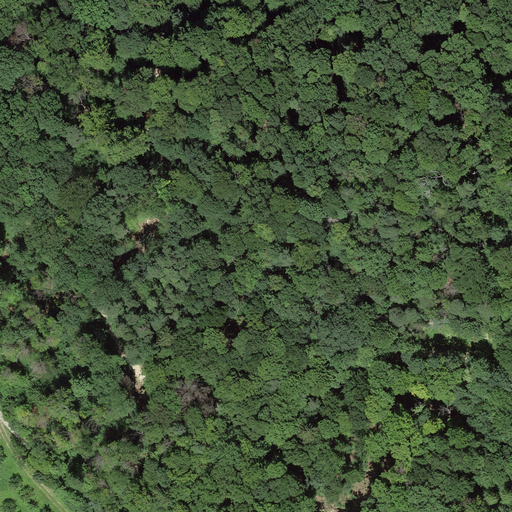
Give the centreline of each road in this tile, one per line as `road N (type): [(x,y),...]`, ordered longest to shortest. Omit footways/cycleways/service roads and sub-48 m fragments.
road 1 (track): [(227,25),(150,31),(74,67),(38,114),(32,168),(67,258),(161,401),(251,511)]
road 2 (track): [(183,29),(153,61),(149,121),(170,179),(211,223),(355,329),(463,350),(511,374)]
road 3 (track): [(137,511),(120,491),(48,456),(0,414)]
road 4 (track): [(378,0),(285,22),(227,25)]
